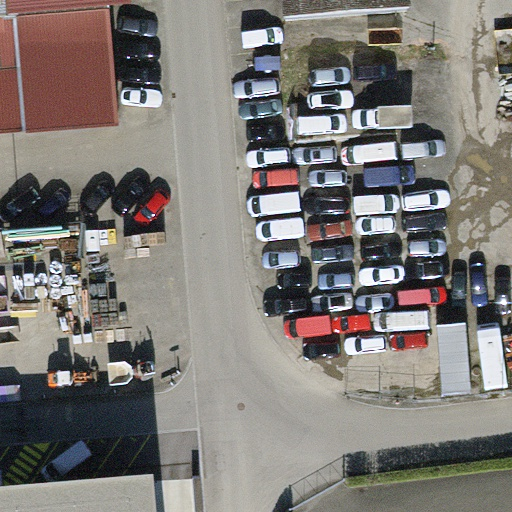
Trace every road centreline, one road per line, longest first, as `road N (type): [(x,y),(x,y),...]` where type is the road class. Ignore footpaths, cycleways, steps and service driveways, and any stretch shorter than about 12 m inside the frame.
road 1 (unclassified): [(511,414),(232,444),(196,0)]
road 2 (unknown): [(232,444),(0,455)]
